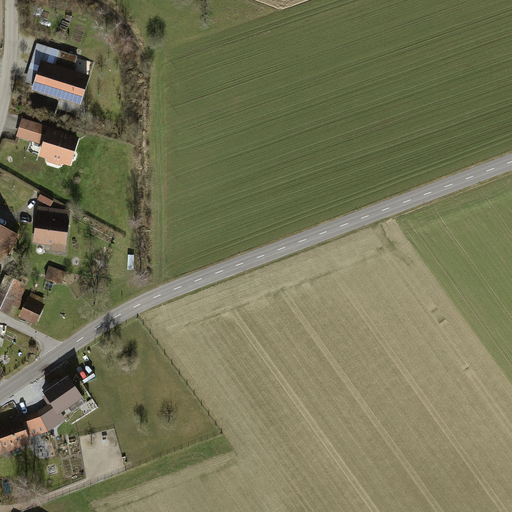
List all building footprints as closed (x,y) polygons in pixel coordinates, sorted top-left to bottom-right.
[(31,86),(29,91),(79,106),(88,76),(73,71),(78,57),(36,44),(24,84),(31,86)] [(82,139),(20,120),(15,137),(18,138),(41,145),(37,158),(46,161),(45,163),(62,169),(63,166),(73,169),(82,139)] [(65,256),(71,212),(38,208),(33,245),(50,248),(50,254),(65,256)] [(0,274),(20,237),(0,226),(0,274)] [(68,275),(49,268),(44,280),(63,287),(68,275)] [(0,286),(0,312),(9,317),(14,308),(18,311),(28,291),(4,279),(0,286)] [(18,320),(36,327),(47,301),(31,295),(29,299),(27,298),(18,320)] [(20,421),(0,428),(0,456),(30,446),(27,440),(46,433),(39,412),(19,419),(20,421)] [(60,430),(61,438),(79,434),(77,426),(60,430)]
